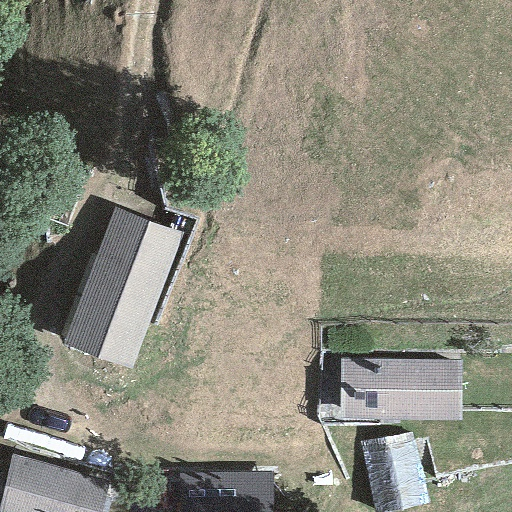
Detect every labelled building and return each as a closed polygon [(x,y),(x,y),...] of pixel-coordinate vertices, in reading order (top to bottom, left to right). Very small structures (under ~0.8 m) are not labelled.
[(129,375),(182,244),(120,219),(67,350),(129,375)] [(462,358),(343,362),(344,419),(464,415),(462,358)] [(413,437),(360,450),(375,511),(430,511),(431,511),(413,437)] [(104,511),(113,477),(21,454),(7,511),(104,511)] [(274,511),(274,477),(185,478),(185,511),(274,511)]
